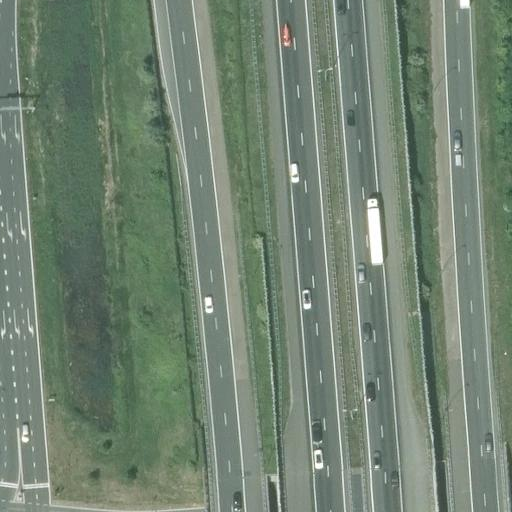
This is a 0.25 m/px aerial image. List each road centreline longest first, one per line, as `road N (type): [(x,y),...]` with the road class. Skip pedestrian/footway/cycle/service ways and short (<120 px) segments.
road 1 (trunk): [(179,0),(231,511)]
road 2 (motorway): [(387,511),(346,0)]
road 3 (motorway): [(289,0),(329,511)]
road 4 (trunk): [(484,511),(452,0)]
road 5 (trunk): [(237,511),(511,488)]
road 6 (trunk): [(0,314),(15,434)]
